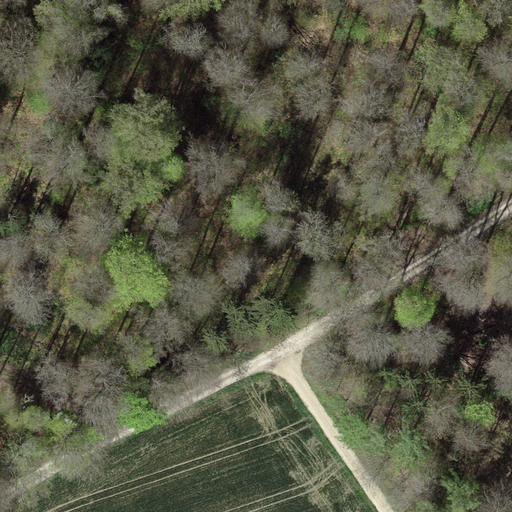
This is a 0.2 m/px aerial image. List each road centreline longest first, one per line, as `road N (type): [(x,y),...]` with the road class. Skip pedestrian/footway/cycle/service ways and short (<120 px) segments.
road 1 (unclassified): [(277,354),(0,499)]
road 2 (unclassified): [(277,354),(511,205)]
road 3 (track): [(386,511),(277,354)]
road 4 (track): [(112,435),(0,375)]
